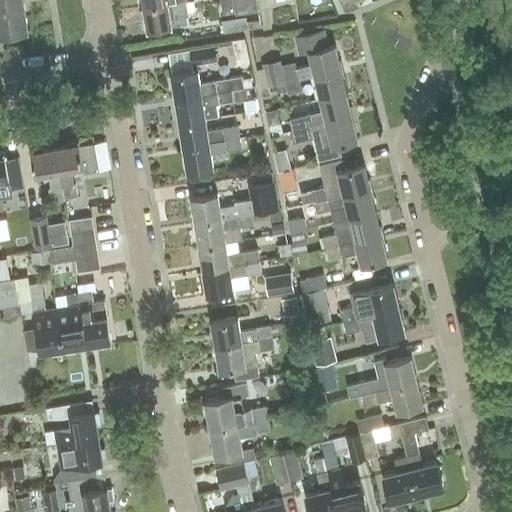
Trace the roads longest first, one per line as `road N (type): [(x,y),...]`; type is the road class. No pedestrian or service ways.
road 1 (unclassified): [(490,511),(409,161),(408,136),(457,32),(459,0)]
road 2 (residential): [(184,511),(104,57)]
